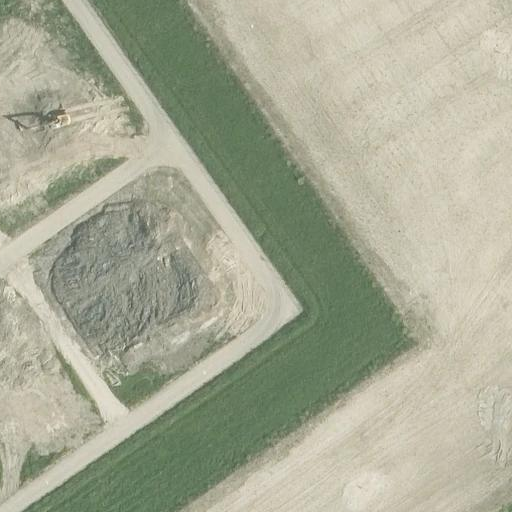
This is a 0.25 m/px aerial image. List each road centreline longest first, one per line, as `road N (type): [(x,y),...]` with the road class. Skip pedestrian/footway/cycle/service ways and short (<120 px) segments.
road 1 (residential): [(170,138),(291,309),(4,511)]
road 2 (residential): [(170,138),(0,258)]
road 3 (residential): [(72,0),(170,138)]
